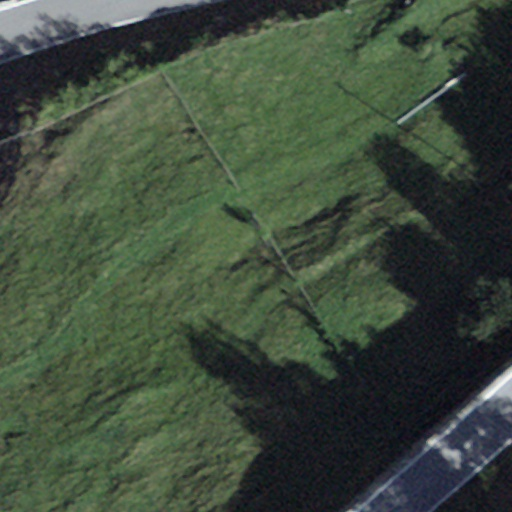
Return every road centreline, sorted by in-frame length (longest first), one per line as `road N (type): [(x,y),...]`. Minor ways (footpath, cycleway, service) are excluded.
road 1 (tertiary): [(0,37),(135,0)]
road 2 (tertiary): [(511,425),(413,511)]
